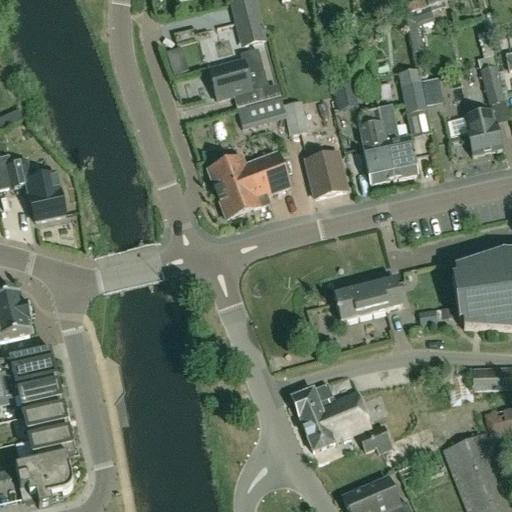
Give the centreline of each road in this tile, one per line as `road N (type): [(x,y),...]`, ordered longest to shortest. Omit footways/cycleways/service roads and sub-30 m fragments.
road 1 (unclassified): [(218,257),(511,188)]
road 2 (residential): [(192,257),(121,64),(124,0)]
road 3 (unclassified): [(511,364),(416,359),(262,398)]
road 4 (residential): [(88,511),(104,475),(66,284)]
road 5 (tertiary): [(262,398),(218,257)]
